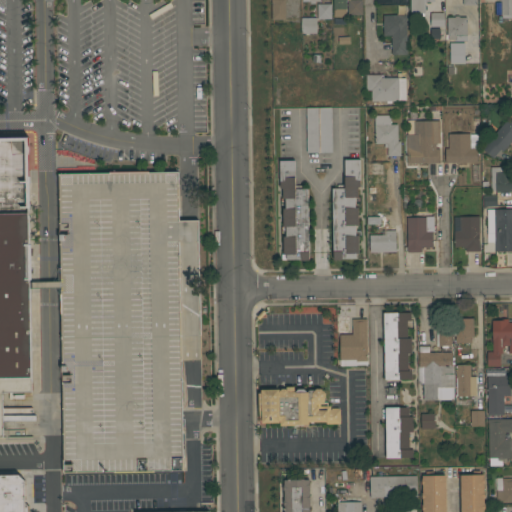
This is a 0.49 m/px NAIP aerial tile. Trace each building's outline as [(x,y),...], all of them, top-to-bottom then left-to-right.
[(285,0),(285,19),(272,20),(271,0),(285,0)] [(362,0),(362,15),(347,15),(347,0),(346,0),(346,9),(345,9),(345,17),(333,17),(333,9),(333,0),(362,0)] [(434,0),(434,2),(425,2),(425,13),(410,13),(410,0),(434,0)] [(501,0),(511,0),(511,18),(502,18),(502,15),(501,15),(501,0)] [(331,4),(331,19),(317,19),(317,4),(331,4)] [(444,13),(444,27),(437,27),(438,28),(432,29),(432,27),(430,27),(430,13),(444,13)] [(406,15),(407,55),(391,55),(391,36),(383,36),(383,15),(406,15)] [(455,17),(455,16),(459,16),(459,17),(467,17),(467,45),(454,45),(454,40),(453,40),(453,41),(449,41),(449,40),(448,40),(448,35),(447,35),(447,17),(455,17)] [(316,18),(316,33),(301,33),(301,18),(316,18)] [(438,29),(438,31),(439,31),(439,38),(438,38),(438,39),(431,39),(431,36),(430,36),(430,32),(431,32),(431,29),(438,29)] [(462,47),(462,57),(450,57),(450,46),(462,47)] [(381,75),(381,78),(398,78),(405,78),(406,100),(399,100),(399,101),(371,101),(371,90),(366,90),(366,75),(381,75)] [(332,152),(306,153),(306,108),(331,108),(332,152)] [(511,141),(503,152),(500,150),(493,158),(482,149),(487,143),(486,142),(491,136),(492,137),(507,119),(511,122),(511,141)] [(435,149),(439,149),(439,163),(406,164),(406,135),(407,135),(407,120),(414,120),(414,121),(435,121),(435,149)] [(397,124),(397,142),(400,141),(400,156),(387,156),(387,147),(383,144),(374,144),(374,125),(397,124)] [(445,163),(445,149),(448,149),(448,134),(470,134),(470,148),(477,148),(477,162),(445,163)] [(0,137),(29,137),(30,184),(30,209),(28,209),(29,244),(30,243),(31,281),(29,281),(30,282),(32,282),(32,289),(30,289),(31,392),(2,393),(2,437),(0,437),(0,137)] [(337,189),(337,185),(344,185),(344,160),(359,160),(360,187),(357,187),(357,197),(355,198),(355,208),(358,208),(358,226),(355,226),(355,231),(360,231),(360,235),(358,235),(358,253),(356,253),(356,259),(342,259),(342,260),(333,260),(332,189),(337,189)] [(308,253),(310,253),(310,258),(309,258),(309,261),(300,261),(300,260),(286,260),(286,255),(283,255),(283,237),(285,237),(285,231),(281,231),(281,226),(283,226),(282,209),(285,209),(285,199),(282,199),(282,189),(280,189),(279,161),(295,161),(295,186),(302,186),(302,189),(307,189),(308,253)] [(490,167),(507,167),(507,172),(511,172),(511,181),(511,188),(511,192),(495,192),(495,191),(491,191),(490,167)] [(109,174),(109,172),(148,172),(148,173),(178,173),(179,221),(187,221),(198,221),(198,242),(187,242),(179,242),(183,471),(72,473),(72,460),(63,461),(58,175),(109,174)] [(496,196),(497,206),(483,206),(483,196),(496,196)] [(511,252),(494,252),(494,251),(482,251),(482,242),(486,242),(486,234),(487,234),(487,210),(511,209),(511,252)] [(407,253),(406,218),(432,217),(433,247),(423,247),(423,249),(421,249),(421,252),(407,253)] [(479,217),(479,233),(479,244),(480,244),(480,251),(466,252),(465,248),(463,248),(463,247),(454,247),(454,231),(460,231),(460,217),(479,217)] [(369,252),(369,236),(385,235),(385,231),(395,231),(395,252),(369,252)] [(383,313),(410,312),(410,321),(407,321),(407,338),(411,338),(411,353),(407,353),(407,371),(412,371),(412,379),(384,380),(383,313)] [(473,337),(471,337),(471,343),(455,343),(455,336),(454,336),(454,331),(455,331),(455,318),(473,318),(473,337)] [(511,353),(508,353),(508,346),(505,346),(505,348),(502,348),(502,353),(500,353),(500,366),(487,366),(487,352),(492,352),(492,320),(503,320),(503,318),(508,318),(508,322),(511,322),(511,353)] [(367,365),(356,365),(356,366),(340,366),(340,335),(352,334),(352,319),(366,319),(367,365)] [(451,345),(448,345),(448,348),(442,348),(442,346),(436,346),(436,331),(438,331),(438,330),(451,330),(451,345)] [(452,352),(452,357),(454,357),(454,360),(452,360),(452,362),(454,362),(454,365),(452,365),(452,371),(453,371),(453,373),(452,373),(452,374),(453,374),(454,400),(423,400),(423,383),(418,383),(417,366),(419,366),(418,346),(429,346),(429,352),(452,352)] [(470,377),(476,376),(477,396),(467,396),(467,397),(464,397),(464,396),(461,396),(461,397),(459,397),(459,396),(456,396),(455,371),(457,371),(456,368),(455,368),(455,366),(456,366),(456,365),(470,365),(470,377)] [(487,376),(510,376),(510,396),(503,396),(504,415),(487,415),(487,376)] [(326,424),(326,422),(309,422),(309,424),(295,425),(280,426),(280,423),(262,423),(262,420),(259,420),(258,393),(261,393),(261,390),(279,389),(279,392),(280,392),(279,389),(286,389),(286,387),(294,387),(294,391),(296,391),(296,390),(297,389),(304,389),(306,390),(306,392),(308,392),(308,391),(309,390),(314,390),(316,389),(321,389),(325,393),(325,398),(324,399),(324,404),(320,404),(320,406),(330,406),(330,410),(331,410),(331,408),(339,408),(339,410),(340,409),(340,424),(326,424)] [(385,407),(408,407),(408,414),(398,414),(399,417),(412,416),(413,431),(409,432),(409,449),(413,449),(413,457),(386,458),(385,407)] [(484,410),(484,426),(470,426),(470,411),(484,410)] [(434,413),(434,429),(421,429),(421,414),(434,413)] [(511,419),(511,432),(504,433),(504,438),(511,438),(511,458),(499,458),(489,458),(488,422),(487,422),(487,419),(511,419)] [(25,503),(28,505),(28,511),(0,511),(0,475),(19,475),(25,481),(25,503)] [(446,511),(423,511),(423,510),(422,510),(422,504),(423,504),(422,499),(421,493),(422,493),(422,484),(421,484),(421,479),(422,478),(422,476),(445,475),(446,511)] [(460,511),(460,475),(483,475),(483,478),(484,478),(484,483),(483,483),(484,492),(485,492),(485,498),(484,498),(484,503),(485,503),(485,509),(484,509),(484,511),(460,511)] [(416,476),(417,497),(396,497),(396,499),(385,499),(385,498),(370,498),(369,477),(416,476)] [(511,501),(496,502),(496,478),(502,478),(511,478),(511,501)] [(287,480),(287,479),(290,479),(290,480),(301,480),(301,479),(304,479),(304,480),(309,480),(309,482),(310,482),(310,488),(309,488),(309,495),(310,495),(310,500),(310,508),(309,508),(309,510),(310,510),(310,511),(284,511),(284,510),(283,510),(283,508),(284,508),(284,506),(283,506),(283,500),(284,500),(284,491),(283,491),(283,485),(284,485),(283,480),(287,480)] [(361,502),(361,511),(337,511),(337,502),(361,502)]
